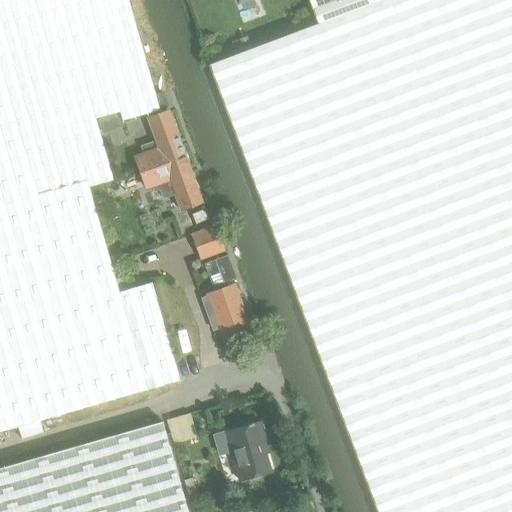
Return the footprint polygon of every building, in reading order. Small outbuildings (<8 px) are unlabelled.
[(0,0),(0,429),(178,379),(151,283),(118,292),(88,187),(112,180),(94,118),(119,111),(121,120),(158,110),(126,0),(0,0)] [(224,58),(211,63),(214,77),(290,276),(380,511),(511,511),(511,0),(381,0),(319,23),(224,58)] [(309,0),(319,23),(381,0),(309,0)] [(143,155),(136,157),(141,173),(184,157),(168,113),(148,120),(155,142),(140,147),(143,155)] [(178,209),(199,202),(184,157),(141,173),(147,189),(152,187),(153,191),(158,189),(162,198),(173,194),(178,209)] [(206,219),(202,210),(190,215),(194,224),(206,219)] [(199,259),(218,252),(210,230),(191,237),(199,259)] [(223,282),(235,278),(226,255),(214,259),(223,282)] [(219,329),(222,339),(247,330),(232,287),(200,298),(212,332),(219,329)] [(177,442),(198,435),(189,412),(168,419),(177,442)] [(39,421),(17,427),(21,439),(42,432),(39,421)] [(246,425),(212,435),(216,450),(222,453),(229,451),(238,480),(269,470),(260,442),(264,441),(258,421),(250,424),(250,421),(245,423),(246,425)] [(0,511),(187,511),(164,424),(0,470),(0,511)] [(304,500),(295,503),(297,511),(308,511),(308,510),(313,508),(311,501),(305,502),(304,500)]
